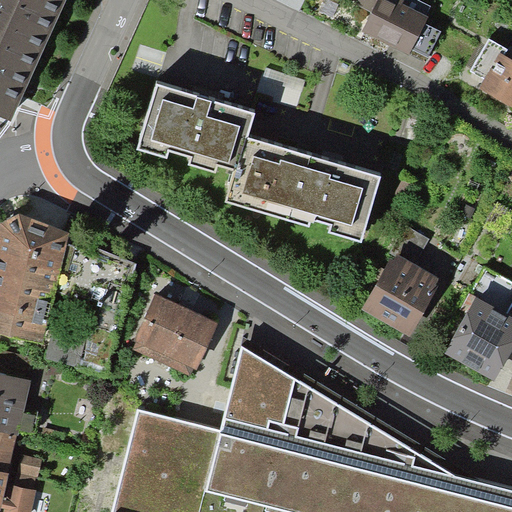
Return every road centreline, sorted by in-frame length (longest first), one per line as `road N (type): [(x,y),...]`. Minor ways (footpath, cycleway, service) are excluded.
road 1 (residential): [(52,170),(134,211),(449,404),(511,426)]
road 2 (residential): [(511,136),(406,74),(251,0)]
road 3 (residential): [(126,0),(52,170)]
